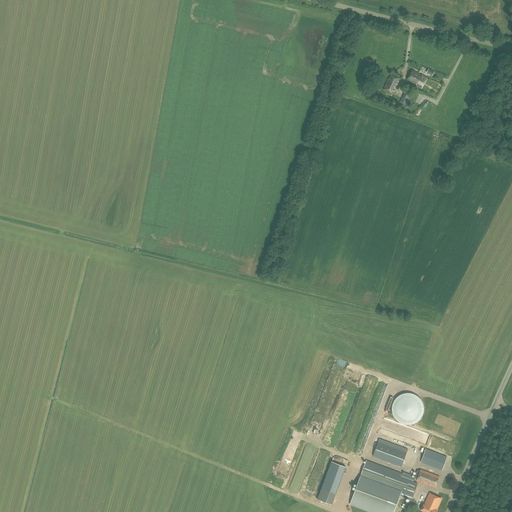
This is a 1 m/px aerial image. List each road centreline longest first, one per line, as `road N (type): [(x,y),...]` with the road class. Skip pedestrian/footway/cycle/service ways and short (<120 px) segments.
road 1 (unclassified): [(511,50),(313,0)]
road 2 (unknown): [(487,420),(347,367)]
road 3 (tertiary): [(449,511),(495,401)]
